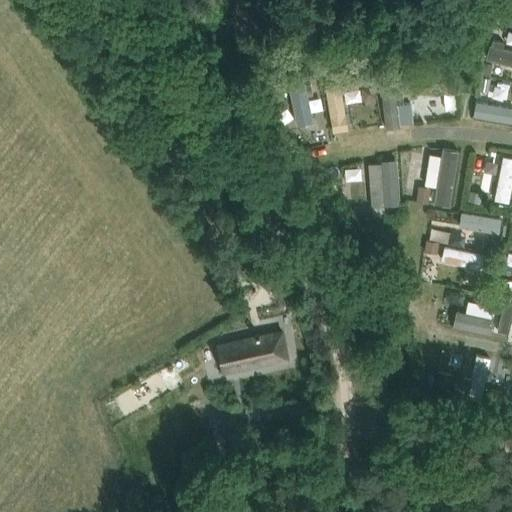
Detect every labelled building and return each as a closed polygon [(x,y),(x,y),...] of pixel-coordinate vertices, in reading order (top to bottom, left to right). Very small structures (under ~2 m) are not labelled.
[(502,14),(511,15),(511,2),(504,1),(502,14)] [(511,52),(511,36),(500,33),(496,49),(511,52)] [(494,105),(509,106),(511,77),(511,69),(497,68),(494,105)] [(319,73),(302,73),(304,113),(320,112),(319,73)] [(336,75),(341,120),(358,119),(354,73),(336,75)] [(369,75),(355,77),(357,90),(371,88),(369,75)] [(405,80),(391,82),(396,112),(409,110),(405,80)] [(501,183),(507,142),(493,140),(488,181),(501,183)] [(439,142),(433,174),(446,176),(452,144),(439,142)] [(416,143),(415,160),(429,161),(430,144),(416,143)] [(379,194),(407,194),(407,150),(379,150),(379,194)] [(497,215),(507,217),(509,206),(472,199),(470,212),(485,215),(483,223),(495,225),(497,215)] [(442,216),(441,229),(454,231),(455,218),(442,216)] [(453,233),(450,247),(494,258),(497,244),(453,233)] [(473,300),(500,305),(502,293),(475,288),(473,300)] [(217,345),(223,372),(286,358),(281,331),(260,336),(259,334),(255,335),(256,337),(217,345)] [(190,365),(184,356),(103,405),(115,424),(184,383),(178,372),(190,365)]
